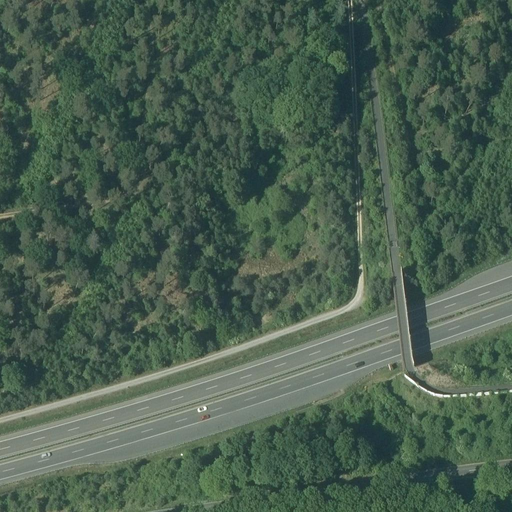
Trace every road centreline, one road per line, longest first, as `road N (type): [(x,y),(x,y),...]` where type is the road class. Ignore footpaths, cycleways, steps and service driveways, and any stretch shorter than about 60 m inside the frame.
road 1 (track): [(348,0),(360,299),(335,317),(0,420)]
road 2 (motorway): [(511,284),(232,382),(0,450)]
road 3 (motorway): [(0,473),(511,308)]
road 4 (tertiary): [(190,511),(511,466)]
road 5 (track): [(511,143),(433,155),(406,138),(375,0)]
